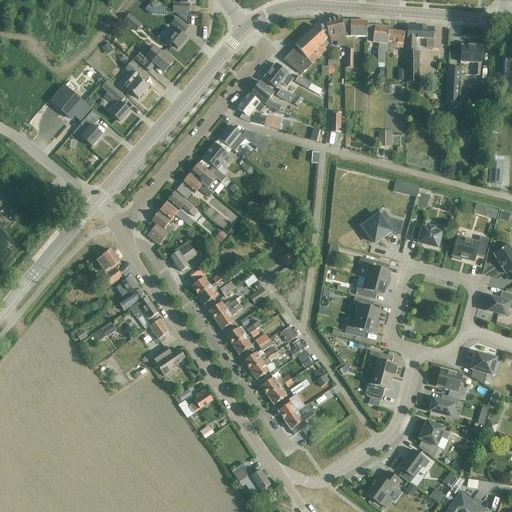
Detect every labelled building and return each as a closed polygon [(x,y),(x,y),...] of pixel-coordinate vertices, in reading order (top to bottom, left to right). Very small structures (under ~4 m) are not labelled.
[(194,0),(180,0),(181,3),(173,3),(173,13),(189,14),(189,4),(195,4),(194,0)] [(345,37),(345,32),(342,21),(341,17),(325,21),(330,37),(331,37),(331,41),(337,41),(337,46),(338,46),(339,46),(343,46),(344,45),(345,45),(345,37)] [(178,29),(168,40),(178,49),(187,39),(181,34),(183,32),(183,33),(188,28),(177,18),(172,24),(178,29)] [(135,20),(129,27),(136,33),(142,26),(135,20)] [(367,21),(342,21),(345,32),(345,37),(367,37),(367,26),(367,21)] [(366,40),(366,43),(373,43),(380,44),(379,53),(377,52),(377,63),(379,63),(385,64),(386,53),(387,43),(388,32),(388,31),(388,28),(367,26),(367,37),(366,40)] [(297,45),(314,62),(326,50),(325,48),(329,44),(326,40),(327,39),(316,27),(297,45)] [(408,27),(406,52),(407,52),(407,83),(419,83),(419,53),(416,53),(417,39),(427,40),(426,48),(440,49),(441,33),(434,33),(434,29),(414,28),(408,27)] [(388,32),(386,53),(393,54),(393,47),(403,48),(404,32),(388,31),(388,32)] [(102,49),(106,56),(113,51),(109,44),(102,49)] [(314,62),(297,45),(296,46),(297,47),(284,60),(301,74),(314,62)] [(481,76),(482,48),(462,46),(461,63),(477,64),(476,67),(475,67),(475,76),(481,76)] [(172,58),(169,55),(165,52),(163,54),(161,53),(161,54),(157,51),(154,48),(147,56),(142,52),(135,59),(145,68),(149,72),(156,65),(159,68),(164,72),(173,63),(170,60),(171,59),(172,58)] [(136,79),(127,90),(128,90),(128,92),(130,94),(132,94),(138,99),(139,99),(141,98),(144,96),(143,94),(148,88),(143,83),(149,77),(132,63),(125,70),(136,79)] [(276,64),(264,79),(278,90),(282,84),(287,88),(294,79),(288,74),(276,64)] [(493,65),(493,83),(500,84),(500,76),(501,65),(493,65)] [(459,105),(461,69),(449,68),(447,104),(459,105)] [(299,76),(295,82),(308,90),(312,84),(299,76)] [(106,82),(102,88),(108,93),(104,97),(113,105),(109,111),(112,114),(112,115),(121,122),(130,111),(120,103),(125,98),(113,88),(106,82)] [(252,94),(268,107),(283,113),(285,109),(272,103),(273,101),(269,99),(274,93),(261,82),(252,94)] [(312,84),(308,90),(319,96),(322,90),(312,84)] [(51,102),(71,119),(74,115),(80,120),(91,108),(65,86),(51,102)] [(281,91),(277,95),(281,98),(291,102),(295,97),(281,91)] [(237,109),(243,114),(244,114),(241,118),(240,119),(245,121),(251,124),(278,130),(281,120),(280,120),(261,116),(259,114),(264,109),(249,95),(237,109)] [(295,97),(291,102),(298,107),(303,100),(295,97)] [(80,125),(72,134),(79,140),(81,137),(92,147),(102,135),(93,126),(100,118),(92,111),(85,120),(80,125)] [(331,114),(331,133),(340,133),(340,114),(331,114)] [(206,131),(211,136),(223,123),(217,118),(206,131)] [(235,153),(246,139),(256,148),(265,138),(251,133),(249,135),(246,132),(242,136),(230,126),(219,140),(230,149),(232,150),(235,153)] [(321,130),(318,135),(326,140),(327,134),(321,130)] [(232,150),(230,149),(219,140),(203,159),(226,179),(226,178),(225,177),(228,173),(221,167),(224,163),(223,162),(232,150)] [(190,175),(208,190),(213,194),(226,179),(203,159),(190,175)] [(490,163),(489,183),(501,183),(503,164),(490,163)] [(244,170),(250,175),(253,171),(247,166),(244,170)] [(208,190),(190,175),(177,191),(186,200),(192,192),(195,194),(199,190),(209,198),(213,194),(208,190)] [(393,179),(390,189),(411,196),(414,186),(393,179)] [(235,194),(238,190),(233,186),(230,190),(235,194)] [(180,211),(183,207),(194,217),(198,213),(175,193),(168,201),(180,211)] [(416,198),(414,205),(419,206),(426,208),(429,197),(422,195),(417,194),(416,198)] [(193,223),(180,211),(178,213),(167,203),(152,222),(156,225),(147,236),(159,246),(173,230),(168,225),(175,216),(189,228),(193,223)] [(475,205),(473,214),(495,220),(497,211),(475,205)] [(511,214),(501,212),(499,220),(509,223),(511,214)] [(389,218),(384,223),(379,216),(362,227),(374,244),(381,239),(380,238),(383,236),(384,237),(390,232),(400,235),(403,222),(389,218)] [(422,228),(422,230),(419,242),(418,243),(425,245),(425,244),(429,245),(429,246),(438,248),(442,233),(434,231),(435,229),(428,227),(427,229),(422,228)] [(222,233),(216,240),(221,244),(227,237),(222,233)] [(453,257),(453,259),(461,261),(461,259),(474,262),(476,256),(483,258),(488,239),(480,237),(478,243),(457,237),(452,256),(453,257)] [(178,253),(171,257),(175,263),(179,268),(182,272),(188,268),(185,263),(196,255),(190,245),(178,253)] [(511,250),(509,245),(493,255),(499,263),(498,264),(501,268),(502,268),(506,274),(510,272),(511,275),(511,250)] [(331,246),(326,265),(333,267),(338,248),(331,246)] [(103,279),(108,287),(121,278),(116,270),(115,271),(113,268),(120,263),(111,250),(96,261),(107,276),(103,279)] [(296,260),(290,252),(281,259),(287,267),(296,260)] [(365,278),(388,285),(390,278),(388,278),(390,273),(378,269),(380,263),(365,259),(363,266),(368,267),(365,278)] [(197,297),(210,288),(199,272),(190,277),(195,284),(191,288),(197,297)] [(215,285),(224,278),(222,274),(212,281),(215,285)] [(253,285),(257,282),(254,276),(244,283),(248,288),(253,285)] [(124,300),(138,290),(130,278),(115,288),(124,300)] [(210,288),(197,297),(204,306),(216,297),(213,293),(218,290),(218,289),(227,282),(224,278),(215,285),(210,288)] [(388,285),(365,278),(362,290),(357,289),(355,295),(370,299),(372,293),(383,296),(385,291),(386,291),(388,285)] [(257,282),(253,285),(258,292),(262,289),(257,282)] [(220,291),(223,296),(234,289),(231,284),(220,291)] [(124,300),(118,305),(123,312),(130,308),(145,297),(140,289),(138,290),(124,300)] [(268,297),(262,289),(258,292),(248,298),(254,306),(268,297)] [(490,298),(487,311),(506,317),(508,309),(511,310),(511,295),(505,294),(503,301),(490,298)] [(221,304),(208,313),(215,322),(238,305),(244,302),(240,297),(235,301),(230,305),(228,303),(223,306),(221,304)] [(151,327),(159,321),(155,316),(157,314),(146,298),(130,309),(138,320),(143,316),(151,327)] [(354,317),(378,323),(379,317),(378,316),(379,311),(367,308),(369,301),(355,298),(353,304),(357,305),(354,317)] [(100,312),(106,308),(101,301),(95,304),(100,312)] [(239,306),(238,305),(215,322),(221,331),(234,322),(231,318),(237,314),(236,313),(241,310),(239,306)] [(378,323),(354,317),(351,328),(347,327),(345,334),(359,338),(361,331),(373,334),(374,329),(376,330),(378,323)] [(245,319),(240,323),(243,328),(249,324),(245,319)] [(160,321),(159,321),(151,327),(150,328),(161,344),(166,340),(163,336),(168,333),(160,321)] [(259,322),(247,330),(250,335),(258,329),(262,327),(259,322)] [(100,334),(92,340),(95,344),(103,339),(107,336),(115,331),(111,325),(103,330),(103,332),(100,334)] [(280,333),(287,343),(296,337),(289,327),(280,333)] [(232,347),(245,338),(247,337),(241,328),(239,329),(226,338),(232,347)] [(82,330),(76,334),(79,338),(81,341),(87,337),(85,334),(82,330)] [(148,333),(139,338),(146,352),(156,347),(148,333)] [(259,347),(268,341),(265,335),(255,342),(259,347)] [(277,335),(268,340),(273,347),(281,342),(277,335)] [(251,347),(245,338),(232,347),(239,356),(251,347)] [(345,338),(343,346),(354,348),(356,340),(345,338)] [(295,350),(290,354),(294,360),(296,358),(305,352),(306,352),(298,340),(291,345),(295,350)] [(268,341),(259,347),(262,352),(272,346),(268,341)] [(152,357),(157,364),(171,355),(166,347),(152,357)] [(250,372),(277,353),(273,355),(272,355),(276,352),(274,349),(270,351),(259,358),(256,354),(243,363),(250,372)] [(157,366),(165,377),(170,373),(168,370),(185,359),(180,351),(157,366)] [(371,351),(367,364),(376,366),(374,373),(391,378),(395,365),(391,364),(393,358),(371,351)] [(305,352),(296,358),(304,370),(312,365),(307,358),(309,357),(305,352)] [(280,358),(277,353),(250,372),(256,381),(269,372),(266,368),(280,358)] [(488,357),(476,354),(471,370),(473,371),(471,378),(484,385),(486,374),(491,376),(496,360),(494,359),(495,357),(488,355),(488,357)] [(281,372),(289,367),(285,362),(277,367),(281,372)] [(196,378),(188,366),(183,369),(191,381),(196,378)] [(346,367),(339,371),(343,376),(349,372),(346,367)] [(462,376),(441,370),(436,387),(450,390),(448,397),(464,401),(467,390),(459,388),(462,376)] [(368,384),(365,395),(367,397),(371,398),(369,404),(373,405),(378,406),(380,401),(381,401),(384,389),(388,390),(391,378),(374,373),(371,385),(368,384)] [(267,397),(279,388),(284,385),(290,381),(287,376),(282,380),(280,378),(275,381),(273,379),(261,388),(267,397)] [(328,384),(324,377),(317,382),(322,388),(328,384)] [(175,393),(165,381),(161,384),(170,396),(175,393)] [(293,385),(290,381),(284,385),(287,389),(293,385)] [(294,397),(297,395),(302,392),(310,386),(306,381),(290,392),(294,397)] [(286,397),(279,388),(267,397),(273,406),(286,397)] [(177,397),(173,400),(178,406),(182,404),(182,403),(192,396),(188,390),(178,397),(177,397)] [(197,400),(188,406),(194,414),(213,401),(211,399),(209,396),(205,390),(195,397),(197,400)] [(494,392),(491,399),(496,402),(500,395),(494,392)] [(312,410),(330,403),(326,393),(308,399),(312,410)] [(291,404),(278,413),(284,422),(297,413),(306,407),(303,403),(301,400),(299,398),(297,395),(294,397),(289,401),(291,404)] [(430,408),(430,412),(451,418),(454,406),(457,407),(459,400),(445,396),(443,403),(433,400),(432,403),(431,403),(429,408),(430,408)] [(297,413),(284,422),(291,431),(291,430),(295,435),(301,431),(306,427),(303,422),(314,415),(308,406),(306,407),(302,410),(297,413)] [(489,421),(485,430),(495,434),(499,424),(489,421)] [(418,448),(433,459),(435,455),(438,448),(436,447),(444,429),(427,422),(419,440),(421,441),(418,448)] [(201,432),(205,439),(214,433),(209,426),(201,432)] [(472,432),(469,439),(475,442),(478,435),(472,432)] [(404,461),(399,468),(403,471),(399,476),(410,484),(413,479),(414,479),(423,467),(425,468),(429,462),(412,450),(407,457),(408,458),(405,461),(404,461)] [(251,477),(245,468),(234,475),(242,487),(246,485),(254,497),(270,486),(261,471),(251,477)] [(378,476),(365,494),(381,506),(382,505),(386,509),(392,500),(394,502),(400,494),(395,489),(401,481),(388,472),(382,479),(378,476)] [(458,478),(451,473),(447,478),(451,481),(447,486),(450,488),(458,478)] [(459,478),(449,491),(454,495),(464,482),(459,478)] [(410,485),(406,491),(413,496),(417,490),(410,485)] [(435,487),(428,495),(436,501),(443,493),(435,487)] [(461,494),(447,511),(485,511),(479,507),(482,503),(474,498),(471,501),(461,494)]
